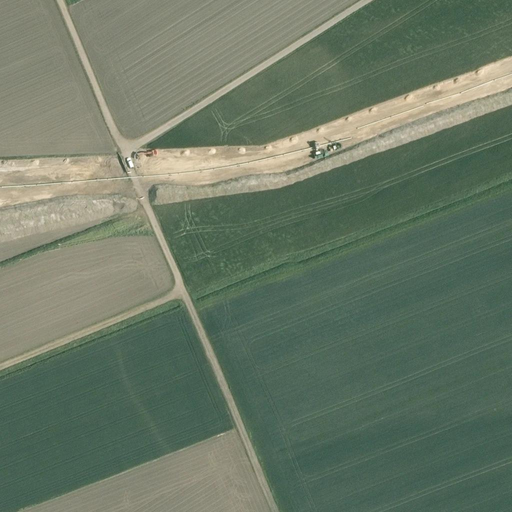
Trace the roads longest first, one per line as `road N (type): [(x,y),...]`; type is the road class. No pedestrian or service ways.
road 1 (track): [(57,0),(179,287),(0,360)]
road 2 (track): [(361,0),(121,147)]
road 3 (track): [(179,287),(274,511)]
